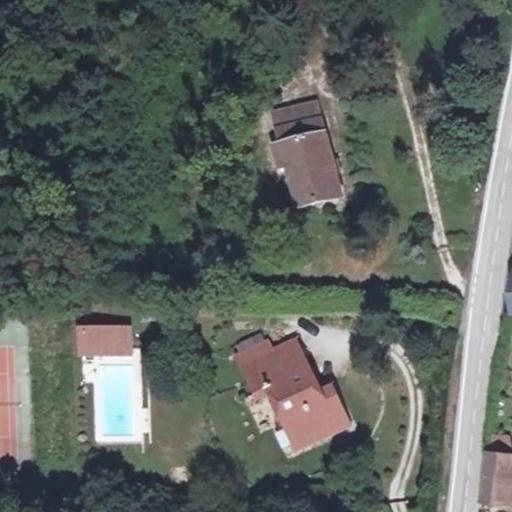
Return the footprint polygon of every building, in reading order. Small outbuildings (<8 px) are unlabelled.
[(325,112),(283,123),(303,200),(346,189),(325,112)] [(86,350),(122,348),(121,336),(132,336),(131,326),(85,326),(86,350)] [(121,336),(122,348),(132,348),(132,336),(121,336)] [(298,370),(313,361),(299,336),(284,343),(298,370)] [(329,391),(313,361),(298,370),(284,343),(277,346),(272,338),(242,352),(261,389),(272,383),(300,439),(352,415),(337,386),(329,391)] [(489,494),(511,496),(511,448),(493,446),(489,494)]
